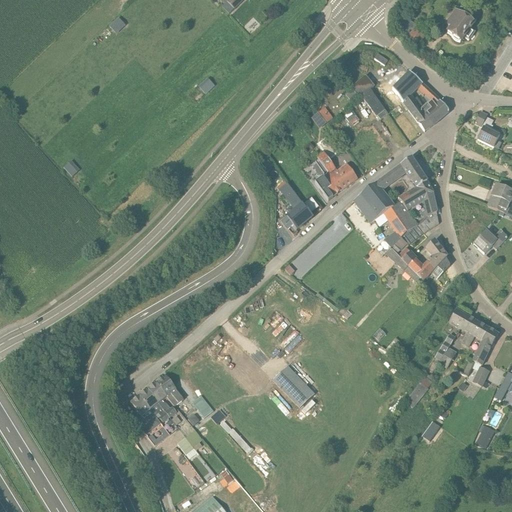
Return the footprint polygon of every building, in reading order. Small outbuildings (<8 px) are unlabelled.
[(243,0),(229,0),(227,3),(234,10),(243,0)] [(468,41),(474,33),(471,31),(475,25),(455,11),(446,25),(450,29),(447,34),(460,43),(464,38),(468,41)] [(120,18),(110,26),(116,34),(126,26),(120,18)] [(427,33),(416,25),(407,37),(419,45),(427,33)] [(378,55),(374,60),(384,66),(387,61),(378,55)] [(353,67),(349,63),(339,72),(343,76),(353,67)] [(408,95),(420,84),(409,73),(392,90),(401,102),(401,101),(408,95)] [(383,108),(387,114),(395,107),(386,94),(377,82),(374,85),(366,76),(351,88),(360,99),(361,98),(370,91),(383,108)] [(205,94),(213,88),(212,87),(215,84),(211,79),(200,88),(201,89),(199,90),(202,94),(204,93),(205,94)] [(420,84),(408,95),(431,128),(448,114),(448,112),(442,104),(420,84)] [(352,103),(358,98),(351,90),(346,95),(352,103)] [(376,114),(383,108),(370,91),(361,98),(374,115),(376,114)] [(401,101),(401,102),(408,111),(424,133),(431,128),(408,95),(401,101)] [(318,104),(315,107),(318,111),(325,104),(320,98),(315,101),(318,104)] [(317,114),(326,125),(333,119),(324,108),(317,114)] [(388,115),(387,114),(383,108),(376,114),(380,121),(388,115)] [(353,129),(360,123),(349,111),(342,116),(353,129)] [(481,113),(475,125),(483,129),(477,141),(493,149),(499,138),(487,132),(493,122),(486,118),(487,116),(481,113)] [(328,174),(341,192),(358,180),(348,166),(336,173),(323,154),(317,158),(319,161),(328,174)] [(272,168),(264,158),(254,166),(262,176),(272,168)] [(377,184),(383,193),(407,176),(415,189),(427,182),(412,159),(377,184)] [(316,165),(323,174),(325,177),(328,174),(319,161),(316,164),(316,165)] [(65,170),(73,179),(81,172),(73,163),(65,170)] [(328,202),(341,192),(328,174),(325,177),(315,184),(328,202)] [(403,202),(408,211),(423,203),(424,206),(419,209),(425,220),(436,212),(433,194),(428,184),(427,182),(415,189),(399,199),(400,204),(403,202)] [(297,231),(312,219),(286,184),(279,190),(295,211),(286,218),(297,231)] [(383,193),(377,184),(353,202),(371,224),(383,216),(395,234),(383,242),(391,249),(417,225),(408,211),(403,202),(400,204),(394,207),(383,193)] [(511,193),(497,187),(488,208),(500,213),(504,215),(506,216),(508,210),(511,211),(511,193)] [(312,216),(320,210),(313,199),(304,206),(312,216)] [(417,225),(391,249),(384,255),(419,287),(435,271),(427,264),(424,267),(406,249),(398,257),(397,255),(407,246),(408,247),(439,225),(436,212),(425,220),(417,225)] [(492,248),(496,251),(508,238),(503,234),(495,241),(486,232),(473,245),(484,256),(492,248)] [(425,251),(431,258),(432,258),(441,250),(435,241),(425,251)] [(432,258),(431,258),(427,264),(435,271),(437,268),(443,274),(450,267),(445,258),(447,257),(441,250),(432,258)] [(290,276),(294,272),(289,266),(284,270),(290,276)] [(284,294),(288,298),(291,301),(305,288),(297,281),(284,294)] [(449,325),(460,331),(468,318),(457,311),(449,325)] [(468,318),(460,331),(467,335),(461,344),(468,349),(475,338),(481,342),(489,330),(468,318)] [(489,330),(481,342),(472,362),(482,367),(498,336),(489,330)] [(450,350),(449,349),(455,338),(449,335),(435,359),(439,361),(442,363),(450,350)] [(402,345),(395,339),(391,343),(386,339),(381,346),(393,355),(402,345)] [(440,366),(446,370),(456,353),(450,350),(442,363),(440,366)] [(468,377),(474,365),(469,362),(463,375),(468,377)] [(299,410),(314,395),(288,368),(272,382),(299,410)] [(487,390),(489,385),(485,383),(489,373),(479,368),(472,383),(487,390)] [(511,384),(511,381),(511,376),(508,374),(499,390),(498,390),(497,393),(503,396),(504,393),(505,394),(511,384)] [(155,385),(167,399),(174,408),(183,401),(164,377),(155,385)] [(407,402),(414,408),(432,386),(425,380),(407,402)] [(463,393),(467,387),(462,384),(458,390),(463,393)] [(147,392),(170,420),(171,422),(172,421),(176,426),(181,422),(175,415),(176,415),(172,409),(170,410),(166,405),(165,405),(164,404),(163,404),(162,403),(167,399),(155,385),(147,392)] [(140,398),(155,417),(158,414),(161,418),(159,419),(163,425),(170,420),(147,392),(140,398)] [(204,419),(213,412),(202,397),(193,404),(204,419)] [(155,417),(140,398),(130,405),(136,412),(130,417),(146,437),(158,427),(161,425),(155,417)] [(445,419),(448,415),(442,410),(439,415),(445,419)] [(219,411),(211,419),(217,426),(225,418),(219,411)] [(193,427),(200,422),(194,415),(188,421),(193,427)] [(429,443),(440,428),(432,422),(422,437),(429,443)] [(494,432),(484,427),(475,445),(486,450),(494,432)] [(170,436),(163,428),(159,431),(163,435),(156,441),(152,436),(148,439),(155,448),(170,436)] [(195,449),(186,439),(177,445),(186,456),(195,449)] [(390,478),(398,468),(392,463),(383,473),(390,478)] [(194,511),(223,511),(212,498),(194,511)]
